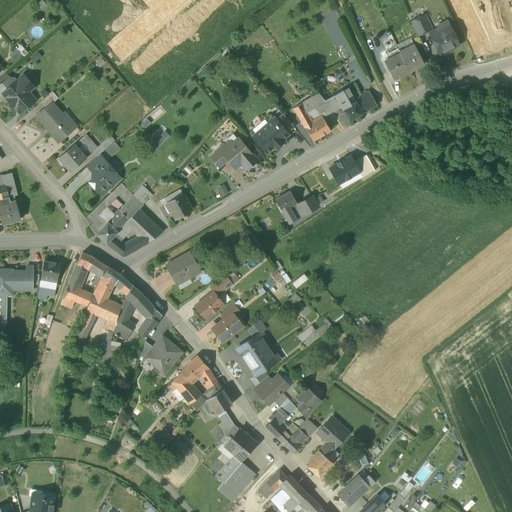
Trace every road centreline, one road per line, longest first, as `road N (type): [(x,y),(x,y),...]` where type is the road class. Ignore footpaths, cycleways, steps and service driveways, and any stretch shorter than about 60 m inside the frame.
road 1 (unclassified): [(511,69),(431,96),(128,268)]
road 2 (unclassified): [(334,511),(128,268)]
road 3 (track): [(511,200),(439,190),(360,136)]
road 4 (residential): [(0,134),(69,207),(75,244)]
road 5 (track): [(393,116),(336,0)]
